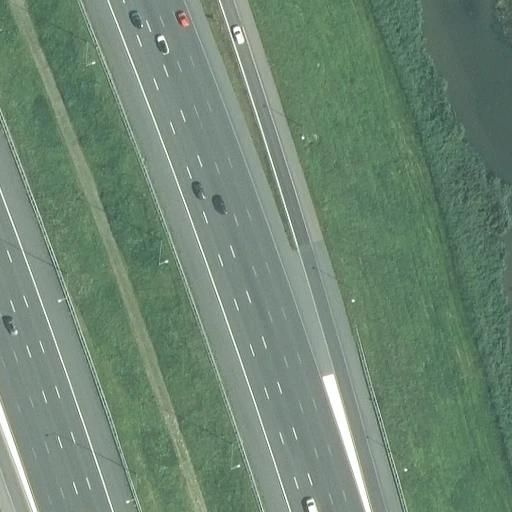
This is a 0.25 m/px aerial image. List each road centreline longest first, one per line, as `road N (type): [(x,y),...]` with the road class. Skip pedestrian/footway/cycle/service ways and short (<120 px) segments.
road 1 (motorway): [(326,511),(152,0)]
road 2 (motorway): [(353,511),(340,373),(225,0)]
road 3 (motorway): [(0,305),(70,511)]
